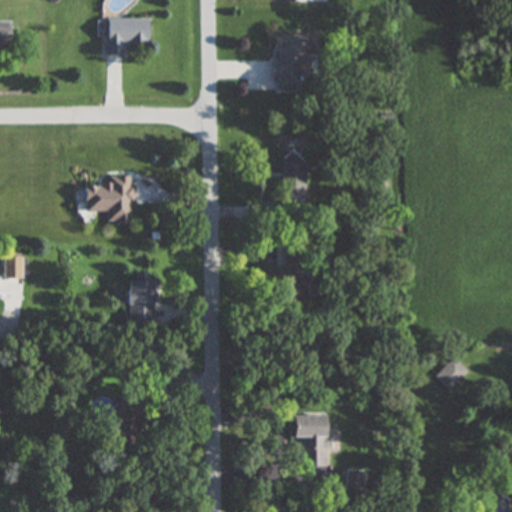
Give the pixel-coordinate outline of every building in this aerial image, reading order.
[(148,19),(103,19),(103,56),(123,56),(123,45),(148,45),(148,19)] [(0,47),(8,48),(9,23),(0,22),(0,47)] [(311,35),(270,35),(271,85),(311,85),(311,35)] [(279,204),(303,204),(303,157),(279,157),(279,204)] [(81,187),(82,213),(104,213),(104,225),(130,225),(129,178),(105,178),(106,187),(81,187)] [(280,301),(306,302),(307,267),(282,266),(280,301)] [(154,320),(154,280),(124,280),(124,320),(154,320)] [(434,376),(449,391),(467,372),(453,357),(434,376)] [(134,451),(137,401),(114,399),(113,423),(102,422),(101,440),(114,440),(114,450),(134,451)] [(299,467),(324,467),(324,415),(289,415),(289,437),(299,437),(299,467)] [(503,511),(509,499),(485,488),(473,511),(503,511)]
